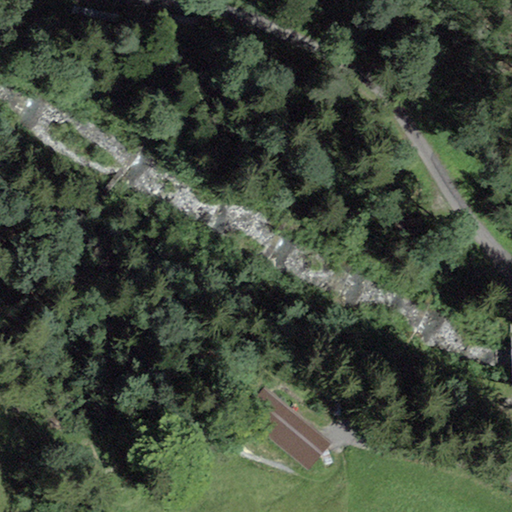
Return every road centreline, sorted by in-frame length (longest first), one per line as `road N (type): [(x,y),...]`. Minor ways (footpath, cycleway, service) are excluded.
road 1 (unclassified): [(511,240),(343,55),(131,0)]
road 2 (track): [(355,445),(465,456),(511,477)]
